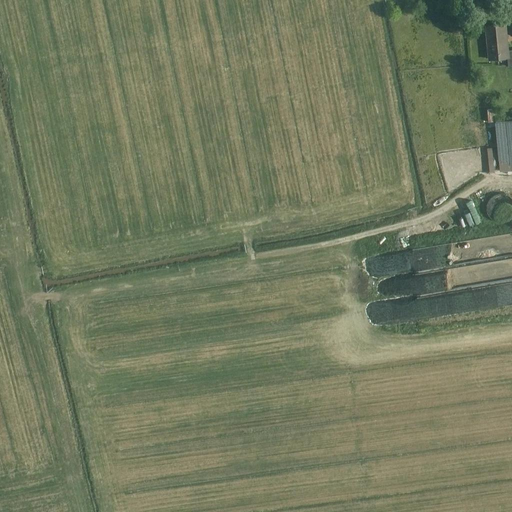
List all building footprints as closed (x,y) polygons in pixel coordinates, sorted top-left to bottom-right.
[(511,48),(507,49),(506,26),(484,27),(486,59),(506,58),(507,65),(511,65),(511,120),(493,123),(497,171),(511,169),(511,48)] [(484,210),(486,215),(490,219),(495,221),(500,222),(505,221),(510,219),(511,216),(511,195),(508,192),(503,190),(498,190),(493,192),(488,195),(485,199),(484,204),(484,210)] [(452,221),(463,220),(462,209),(451,211),(452,221)] [(428,222),(432,230),(449,222),(445,214),(428,222)] [(377,234),(349,239),(352,256),(379,252),(377,234)] [(511,255),(413,270),(417,295),(465,288),(464,281),(458,282),(457,275),(468,274),(470,288),(511,281),(511,255)]
